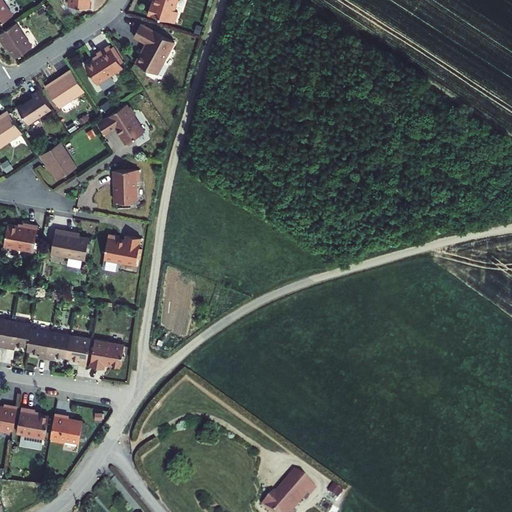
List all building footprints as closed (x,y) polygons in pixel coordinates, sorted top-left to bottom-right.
[(0,0),(0,23),(13,15),(2,0),(0,0)] [(177,0),(153,0),(153,3),(151,3),(148,14),(175,23),(178,11),(175,10),(177,0)] [(38,12),(42,18),(48,15),(43,8),(38,12)] [(16,22),(0,32),(0,39),(2,42),(4,40),(15,57),(32,46),(16,22)] [(174,41),(141,23),(134,37),(147,43),(143,50),(142,50),(136,62),(157,73),(163,62),(164,62),(167,57),(167,55),(174,41)] [(99,56),(85,64),(98,84),(123,67),(121,63),(112,49),(109,45),(97,53),(99,56)] [(114,47),(112,49),(121,63),(123,61),(114,47)] [(85,91),(71,69),(64,74),(65,75),(47,87),(60,107),(85,91)] [(51,108),(39,90),(32,94),(34,97),(18,107),(29,123),(51,108)] [(108,102),(102,106),(104,110),(111,106),(108,102)] [(129,107),(127,104),(98,123),(106,134),(117,127),(120,132),(119,133),(126,143),(127,142),(133,138),(145,131),(134,116),(136,115),(130,106),(129,107)] [(0,147),(22,132),(8,110),(1,115),(2,116),(0,117),(0,147)] [(90,119),(87,114),(79,120),(82,124),(90,119)] [(97,135),(92,129),(86,133),(90,139),(97,135)] [(60,142),(40,155),(44,161),(45,160),(58,179),(77,167),(60,142)] [(139,179),(139,169),(113,170),(114,183),(115,183),(116,189),(114,190),(115,201),(135,200),(137,197),(137,182),(139,179)] [(33,251),(38,226),(23,223),(22,227),(8,224),(4,245),(33,251)] [(85,260),(89,238),(65,233),(65,231),(55,229),(51,254),(85,260)] [(139,248),(141,237),(126,235),(125,240),(119,239),(120,236),(108,234),(104,259),(136,264),(137,258),(139,248)] [(0,343),(0,345),(7,347),(12,320),(0,318),(0,341),(0,342),(0,343)] [(12,320),(7,347),(15,348),(16,344),(28,347),(31,328),(32,324),(12,320)] [(39,357),(46,358),(51,331),(31,328),(28,347),(27,350),(40,353),(39,357)] [(51,331),(46,358),(54,359),(55,355),(67,358),(71,335),(51,331)] [(79,364),(86,365),(91,338),(71,335),(67,358),(79,360),(79,364)] [(124,344),(95,339),(90,366),(104,368),(105,364),(106,364),(106,363),(110,364),(110,365),(120,367),(124,344)] [(14,430),(18,406),(4,404),(4,406),(0,405),(0,429),(10,432),(10,430),(14,430)] [(17,433),(45,438),(49,415),(35,413),(35,409),(21,407),(17,433)] [(69,415),(55,413),(51,437),(54,438),(54,440),(64,442),(64,440),(79,442),(81,432),(82,423),(83,420),(68,417),(69,415)] [(260,494),(253,503),(263,511),(280,511),(298,491),(301,494),(308,487),(288,469),(282,476),(280,474),(262,495),(260,494)]
